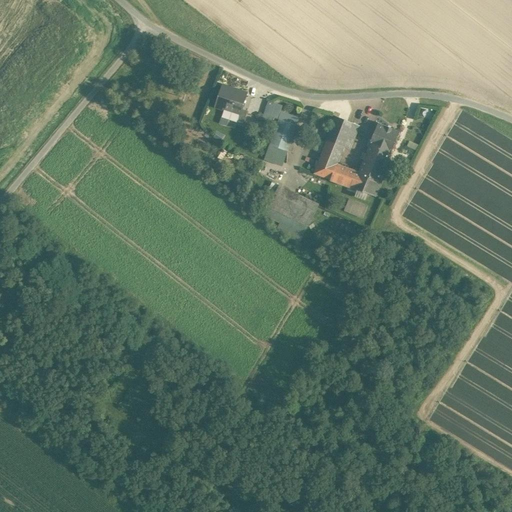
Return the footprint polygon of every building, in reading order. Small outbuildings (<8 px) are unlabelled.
[(455,94),(470,71),(434,47),(419,70),(455,94)] [(232,88),(222,85),(215,106),(239,114),(240,114),(242,108),(246,95),(231,90),(232,88)] [(248,110),(242,108),(240,114),(239,114),(237,120),(244,122),(248,110)] [(391,153),(370,145),(359,171),(337,163),(344,146),(353,123),(336,116),(314,173),(373,195),(380,180),(391,153)] [(296,125),(279,118),(270,145),(287,151),(296,125)] [(353,123),(344,146),(350,149),(360,125),(353,123)] [(399,131),(378,123),(369,144),(370,145),(391,153),(399,131)] [(380,180),(373,195),(376,196),(382,181),(380,180)] [(273,182),(267,194),(273,197),(279,185),(273,182)] [(319,204),(279,185),(273,197),(268,206),(308,226),(319,204)] [(344,210),(363,217),(368,205),(348,198),(344,210)] [(379,216),(374,214),(371,222),(376,224),(379,216)]
